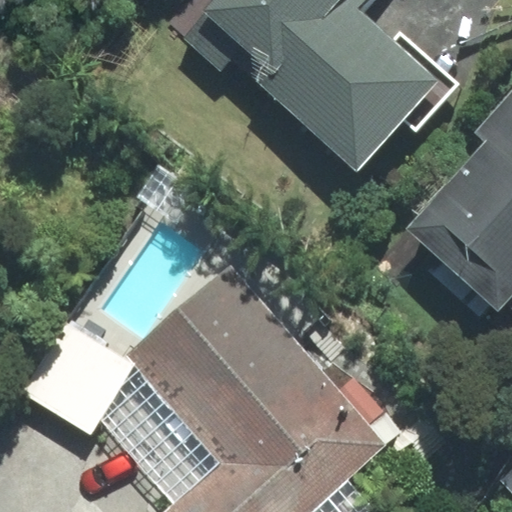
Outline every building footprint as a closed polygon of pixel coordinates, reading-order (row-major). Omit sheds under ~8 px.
[(372,177),(451,86),(367,12),(377,0),(224,0),(187,42),(226,75),(236,65),(263,89),(266,85),(372,177)] [(511,105),(483,137),(496,149),(420,235),(511,316),(511,105)] [(319,511),(396,446),(238,263),(130,356),(226,466),(172,511),(319,511)] [(475,287),(450,264),(432,286),(457,307),(475,287)] [(27,398),(98,440),(138,368),(68,327),(27,398)]
